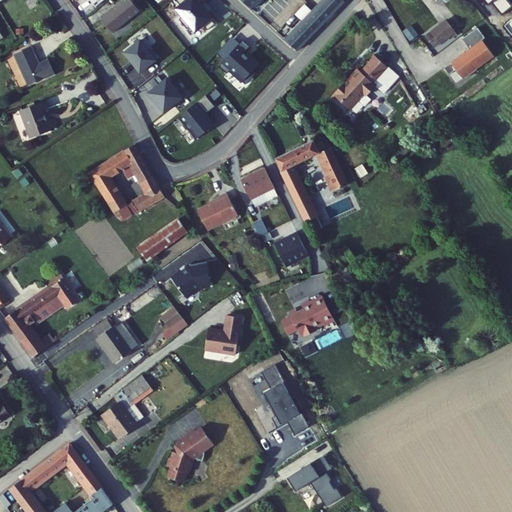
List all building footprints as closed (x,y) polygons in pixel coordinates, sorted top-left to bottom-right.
[(127,0),(102,20),(113,34),(140,12),(130,0),(127,0)] [(188,30),(190,28),(196,36),(206,28),(208,30),(215,25),(212,22),(214,21),(200,4),(203,3),(200,0),(176,0),(181,7),(176,11),(183,19),(181,21),(188,30)] [(322,0),(320,3),(330,12),(341,0),(322,0)] [(320,3),(314,10),(325,19),(330,12),(320,3)] [(314,10),(287,40),(297,49),(325,19),(314,10)] [(459,25),(450,14),(435,25),(444,36),(459,25)] [(479,26),(472,17),(457,28),(466,41),(442,58),(447,65),(452,61),(459,71),(491,48),(476,28),(479,26)] [(143,67),(160,54),(152,43),(150,44),(143,35),(127,47),(143,67)] [(250,59),(245,54),(251,47),(243,40),(236,47),(222,63),(219,67),(227,74),(231,71),(244,83),(247,85),(256,75),(253,72),(258,67),(250,59)] [(13,53),(29,85),(53,73),(47,60),(39,64),(30,45),(13,53)] [(379,77),(394,61),(382,50),(367,66),(364,63),(355,73),(356,75),(351,80),(349,78),(339,88),(356,104),(366,93),(365,93),(370,87),(373,90),(382,80),(379,77)] [(250,59),(258,67),(260,65),(252,57),(250,59)] [(403,70),(394,61),(379,77),(382,80),(389,85),(403,70)] [(145,86),(151,94),(160,87),(154,79),(145,86)] [(151,94),(150,96),(166,115),(184,99),(168,80),(160,87),(151,94)] [(206,96),(180,118),(198,140),(215,126),(206,114),(215,107),(206,96)] [(21,108),(30,136),(50,130),(43,110),(47,109),(44,100),(21,108)] [(438,142),(441,152),(456,147),(453,138),(438,142)] [(313,139),(275,157),(307,222),(318,216),(293,164),(316,153),(334,191),(349,184),(330,145),(326,147),(319,151),(315,143),(313,139)] [(322,140),(315,143),(319,151),(326,147),(322,140)] [(90,172),(116,211),(120,209),(127,219),(169,196),(160,182),(148,190),(150,191),(129,203),(110,175),(129,162),(144,183),(156,176),(136,143),(123,149),(90,172)] [(264,167),(242,178),(254,203),(257,204),(278,194),(264,167)] [(144,183),(148,190),(160,182),(156,176),(144,183)] [(222,198),(199,210),(209,229),(239,214),(228,192),(221,196),(222,198)] [(116,211),(123,222),(127,219),(120,209),(116,211)] [(0,213),(0,239),(8,234),(9,229),(3,221),(3,218),(0,213)] [(137,247),(146,259),(186,231),(178,219),(137,247)] [(299,233),(276,245),(287,267),(310,256),(299,233)] [(207,261),(189,264),(171,277),(188,298),(200,289),(212,287),(207,261)] [(54,338),(49,331),(37,340),(28,326),(27,325),(23,320),(35,311),(40,318),(63,302),(66,306),(77,298),(58,273),(42,284),(45,289),(6,317),(32,354),(54,338)] [(333,313),(322,292),(309,298),(308,295),(300,299),(301,302),(289,309),(291,311),(280,317),(286,329),(297,324),(299,327),(302,325),(311,321),(321,316),(322,319),(333,313)] [(189,325),(174,306),(162,316),(170,327),(163,334),(169,340),(189,325)] [(35,311),(23,320),(27,325),(28,326),(40,318),(35,311)] [(243,317),(228,314),(226,330),(210,328),(206,349),(237,354),(243,317)] [(109,350),(116,360),(132,349),(117,328),(114,325),(112,326),(107,318),(93,328),(98,336),(96,338),(106,352),(109,350)] [(311,321),(302,325),(305,330),(314,325),(311,321)] [(117,328),(132,349),(139,344),(123,323),(117,328)] [(117,394),(121,401),(127,396),(133,405),(154,390),(143,375),(117,394)] [(0,409),(13,426),(29,413),(22,404),(20,405),(11,393),(8,395),(0,384),(0,409)] [(121,401),(138,423),(144,419),(133,405),(127,396),(121,401)] [(121,401),(103,414),(120,436),(138,423),(121,401)] [(204,439),(197,429),(179,441),(181,443),(177,445),(174,455),(171,458),(168,465),(174,467),(170,476),(184,481),(188,472),(189,472),(194,459),(197,457),(199,460),(204,460),(205,459),(205,458),(206,456),(206,453),(206,451),(206,448),(206,445),(205,442),(204,439)] [(11,489),(28,511),(100,511),(110,504),(101,486),(90,495),(93,499),(75,511),(46,511),(31,492),(70,464),(81,456),(72,443),(11,489)] [(328,498),(343,488),(338,480),(336,481),(331,473),(332,472),(328,464),(334,460),(325,447),(312,455),(314,457),(305,462),(304,460),(290,470),(298,483),(312,474),(328,498)] [(81,456),(70,464),(75,471),(86,463),(81,456)] [(86,463),(75,471),(85,487),(96,479),(86,463)] [(96,479),(85,487),(90,495),(101,486),(96,479)]
